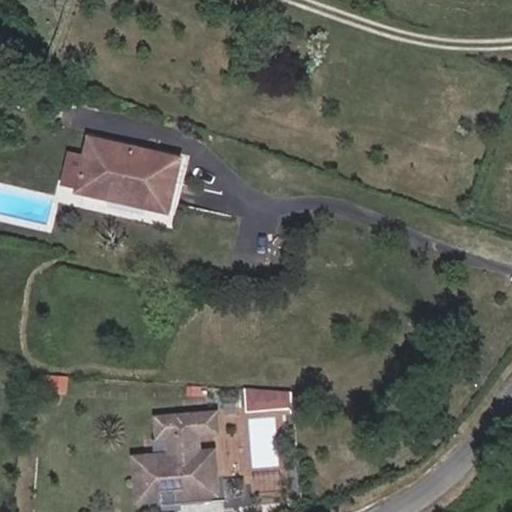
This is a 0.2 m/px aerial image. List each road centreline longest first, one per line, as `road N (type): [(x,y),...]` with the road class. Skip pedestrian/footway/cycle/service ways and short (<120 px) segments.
road 1 (unknown): [(511,282),(451,244),(366,210),(268,201),(233,177)]
road 2 (residential): [(388,511),(453,468),(511,402)]
